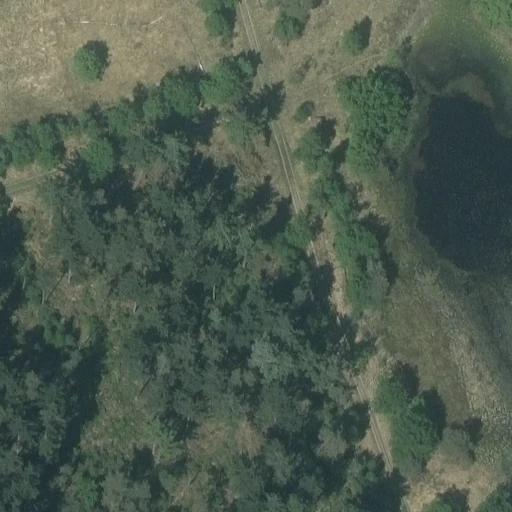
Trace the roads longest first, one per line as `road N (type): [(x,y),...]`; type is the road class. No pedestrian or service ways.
road 1 (track): [(267,98),(390,511)]
road 2 (track): [(0,196),(267,98)]
